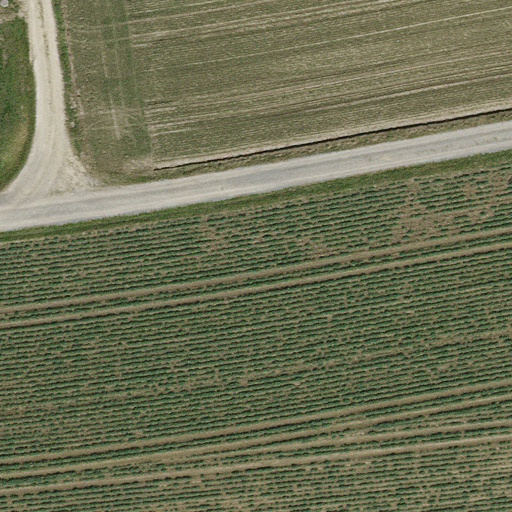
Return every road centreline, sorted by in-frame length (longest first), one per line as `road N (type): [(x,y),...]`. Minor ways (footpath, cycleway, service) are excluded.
road 1 (track): [(0,216),(511,129)]
road 2 (track): [(56,208),(39,0)]
